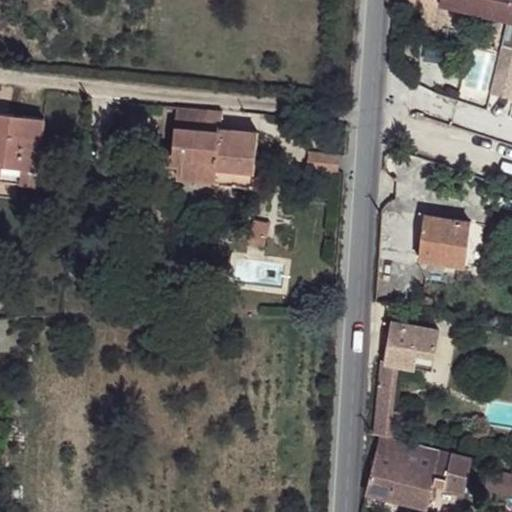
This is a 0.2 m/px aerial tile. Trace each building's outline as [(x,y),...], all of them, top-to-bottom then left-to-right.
[(511,0),(442,0),(442,2),(441,6),(444,7),(510,22),(511,22),(511,0)] [(511,22),(510,22),(503,46),(511,48),(511,22)] [(511,48),(503,46),(489,97),(511,103),(511,48)] [(160,151),(158,171),(213,176),(216,166),(252,169),(257,132),(218,127),(221,110),(176,106),(173,151),(160,151)] [(0,111),(0,178),(31,184),(45,117),(0,111)] [(308,153),(307,170),(334,173),(336,157),(308,153)] [(213,176),(213,182),(250,186),(252,169),(216,166),(213,176)] [(428,216),(420,259),(465,266),(471,223),(428,216)] [(254,224),(247,246),(263,249),(270,227),(254,224)] [(391,326),(384,362),(392,364),(433,370),(439,331),(393,324),(391,326)] [(380,361),(373,435),(385,436),(392,364),(384,362),(383,362),(380,361)] [(380,437),(364,492),(427,506),(433,484),(465,492),(472,457),(380,437)]
